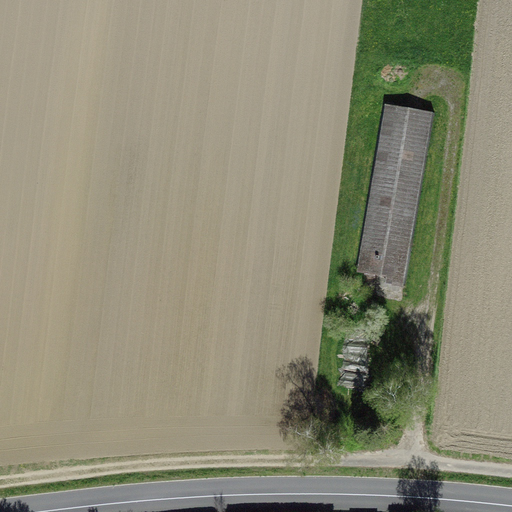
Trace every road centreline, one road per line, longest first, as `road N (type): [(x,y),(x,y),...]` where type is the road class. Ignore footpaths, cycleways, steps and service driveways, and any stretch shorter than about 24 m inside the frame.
road 1 (primary): [(29,511),(178,495),(414,494),(511,507)]
road 2 (track): [(304,465),(150,464),(0,477)]
